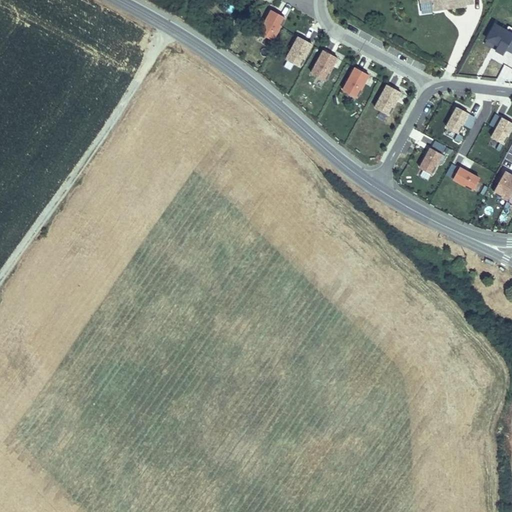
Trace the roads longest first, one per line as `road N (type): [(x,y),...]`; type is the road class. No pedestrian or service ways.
road 1 (tertiary): [(118,0),(235,71),(376,187)]
road 2 (track): [(0,286),(172,30)]
road 3 (residential): [(376,187),(430,89),(511,91)]
